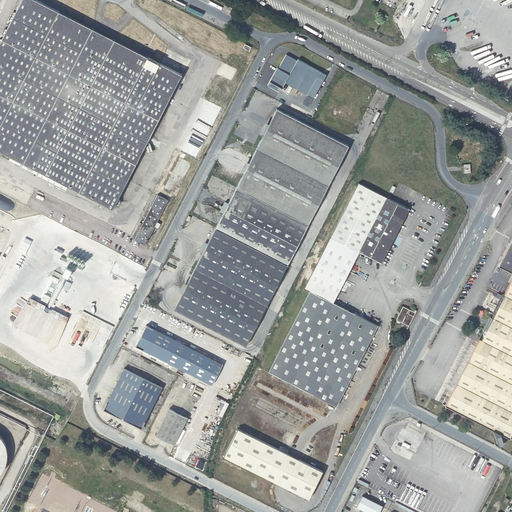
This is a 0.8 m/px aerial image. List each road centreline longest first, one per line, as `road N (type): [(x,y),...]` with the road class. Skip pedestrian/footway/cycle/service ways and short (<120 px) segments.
road 1 (unclassified): [(270,42),(89,402),(103,429),(266,511)]
road 2 (unclassified): [(494,204),(446,176),(425,105),(296,37),(270,42)]
road 3 (secondary): [(256,0),(511,132)]
road 4 (secondary): [(511,117),(281,0)]
road 5 (unclassified): [(494,204),(387,398)]
road 6 (unknown): [(393,282),(381,351),(359,398),(328,421)]
road 7 (unclassified): [(387,398),(511,461)]
road 8 (unclassified): [(387,398),(328,511)]
